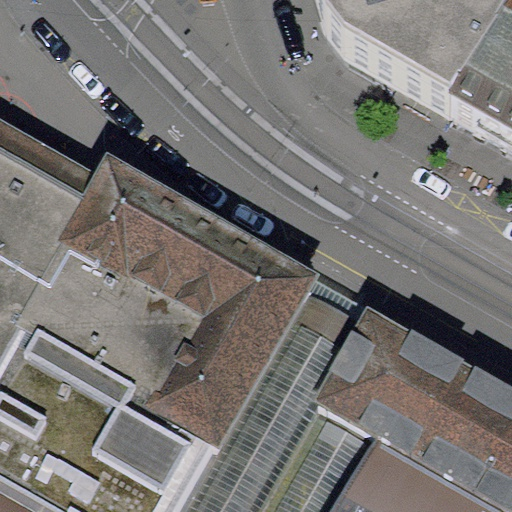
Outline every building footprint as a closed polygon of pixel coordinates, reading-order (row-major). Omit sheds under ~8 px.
[(419,109),(450,126),(450,125),(511,31),(511,25),(466,0),(314,0),(327,44),(344,66),(419,109)] [(511,31),(450,125),(497,152),(511,160),(511,31)] [(511,511),(511,414),(459,385),(369,334),(339,318),(310,301),(246,266),(106,187),(100,199),(0,146),(0,510),(3,511),(190,511),(257,395),(287,412),(319,426),(376,458),(470,511),(511,511)] [(0,511),(346,511),(376,458),(319,426),(369,334),(339,318),(310,301),(275,364),(257,395),(190,511),(3,511),(0,510),(0,511)] [(470,511),(376,458),(346,511),(470,511)]
